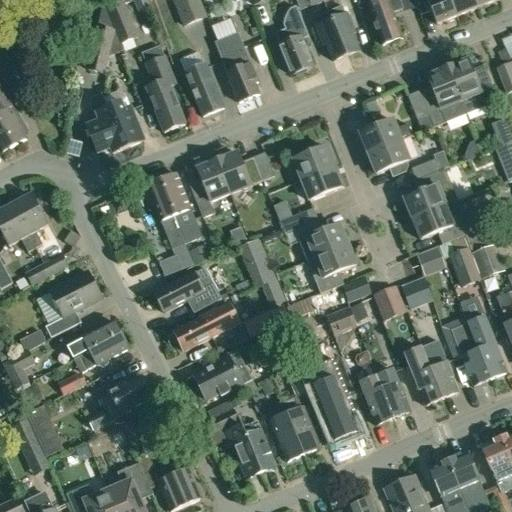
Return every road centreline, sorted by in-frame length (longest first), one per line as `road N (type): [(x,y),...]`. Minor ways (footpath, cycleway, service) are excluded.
road 1 (residential): [(233,511),(77,210),(74,176)]
road 2 (residential): [(511,403),(255,511)]
road 3 (residential): [(74,176),(98,184),(323,94)]
road 4 (residential): [(323,94),(511,18)]
road 5 (residential): [(390,262),(323,94)]
